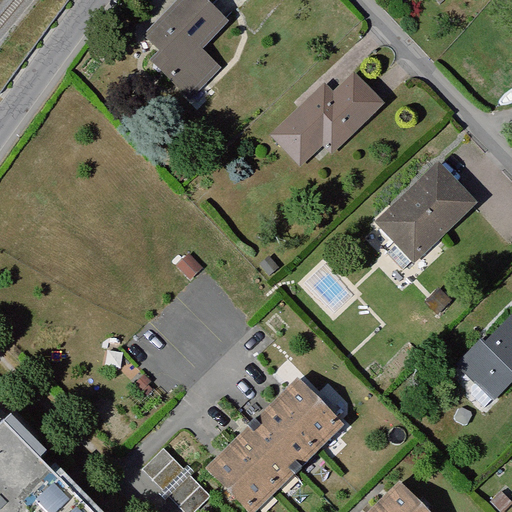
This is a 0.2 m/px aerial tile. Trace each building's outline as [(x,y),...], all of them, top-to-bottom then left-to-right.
[(146,60),(186,100),(217,69),(197,49),(222,23),(198,0),(174,0),(137,37),(153,53),(146,60)] [(322,84),(267,136),(296,167),(320,145),(328,154),(380,104),(350,73),(329,92),(322,84)] [(433,163),(372,223),(412,263),(473,203),(433,163)] [(511,311),(456,366),(488,400),(511,376),(511,311)] [(293,382),(202,470),(242,511),(254,511),(340,430),(293,382)] [(0,511),(82,511),(0,425),(0,511)] [(420,511),(395,486),(367,511),(420,511)]
